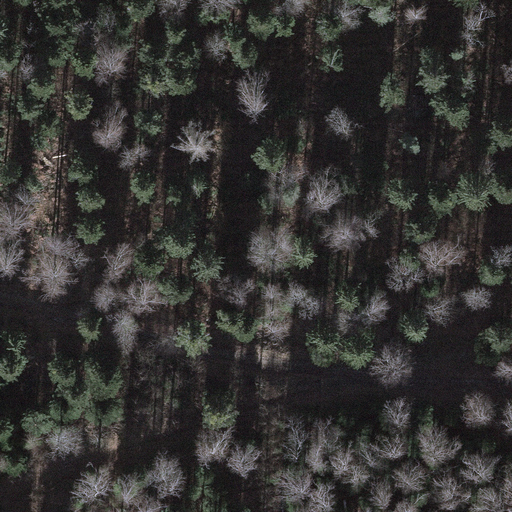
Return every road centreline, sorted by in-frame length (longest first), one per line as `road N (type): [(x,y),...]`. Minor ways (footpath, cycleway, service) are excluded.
road 1 (track): [(511,383),(367,374),(228,353),(0,294)]
road 2 (track): [(0,479),(367,374)]
